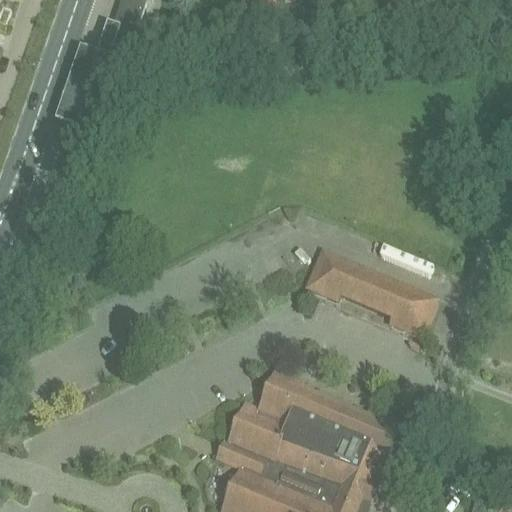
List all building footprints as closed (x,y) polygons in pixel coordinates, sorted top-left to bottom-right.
[(124,0),(115,29),(112,37),(116,46),(119,51),(130,55),(147,7),(127,0),(124,0)] [(270,0),(297,9),(300,0),(321,0),(323,1),(323,0),(270,0)] [(433,16),(434,3),(398,1),(397,14),(433,16)] [(484,36),(486,6),(446,4),(445,34),(484,36)] [(511,18),(491,17),(490,29),(511,30),(511,18)] [(117,56),(84,44),(57,118),(94,129),(117,56)] [(323,255),(308,292),(339,305),(341,299),(393,322),(391,328),(422,341),(438,304),(323,255)] [(367,511),(379,485),(374,483),(381,468),(382,469),(400,427),(370,415),(368,420),(303,393),(305,387),(279,376),(262,416),(248,410),(231,451),(236,453),(230,467),(245,473),(228,511),(367,511)] [(404,415),(408,401),(398,398),(394,411),(404,415)] [(503,511),(504,510),(479,501),(475,511),(503,511)]
